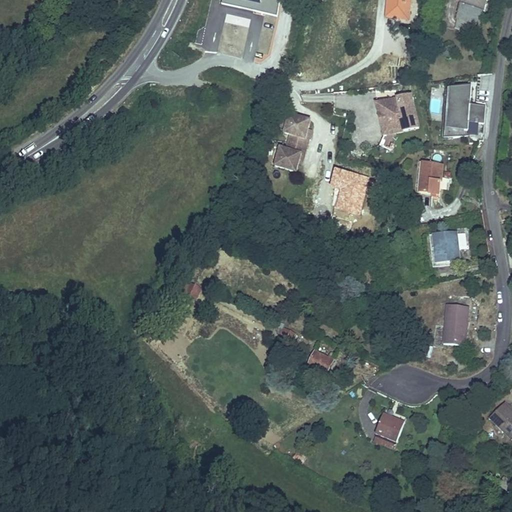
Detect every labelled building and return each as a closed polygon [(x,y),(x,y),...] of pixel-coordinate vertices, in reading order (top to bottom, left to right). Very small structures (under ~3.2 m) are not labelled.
[(280,0),(223,0),(223,3),(278,16),(280,0)] [(408,19),(409,0),(392,0),(392,2),(388,1),(387,17),(408,19)] [(484,10),(486,0),(462,0),(462,4),(484,10)] [(479,25),(483,11),(462,5),(458,19),(479,25)] [(454,57),(456,47),(454,44),(450,43),(446,44),(444,55),(446,58),(450,59),(454,57)] [(485,105),(470,105),(471,87),(448,86),(446,130),(468,131),(468,123),(484,124),(485,105)] [(419,128),(412,96),(399,99),(400,107),(379,112),(385,136),(419,128)] [(400,107),(399,99),(377,105),(379,112),(400,107)] [(308,130),(311,121),(290,116),(285,134),(306,140),(308,130)] [(299,164),(301,154),(281,149),(276,167),(297,173),(299,164)] [(440,196),(444,165),(424,163),(421,194),(440,196)] [(459,250),(458,235),(458,233),(434,235),(437,264),(461,262),(459,250)] [(467,249),(466,234),(458,235),(459,250),(467,249)] [(196,301),(201,290),(187,283),(183,293),(186,295),(196,301)] [(466,347),(469,308),(448,306),(446,327),(436,326),(434,347),(444,348),(445,346),(466,347)] [(295,334),(282,328),(284,325),(279,323),(275,332),(293,340),(295,334)] [(429,356),(430,348),(421,347),(420,354),(429,356)] [(327,376),(334,361),(332,360),(315,352),(309,367),(327,376)] [(511,439),(511,409),(505,403),(490,419),(511,439)] [(397,443),(405,423),(384,415),(376,435),(397,443)] [(394,450),(397,443),(376,435),(373,442),(394,450)] [(307,459),(310,454),(301,448),(297,453),(307,459)] [(307,459),(297,453),(294,458),(303,464),(307,459)] [(511,482),(505,478),(500,486),(506,490),(511,493),(511,482)] [(376,495),(379,487),(371,484),(368,492),(376,495)]
